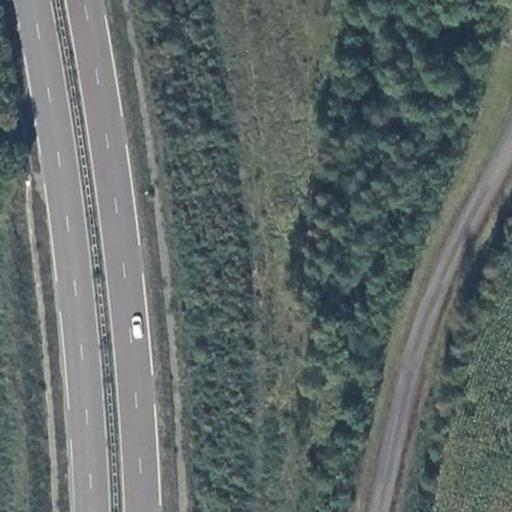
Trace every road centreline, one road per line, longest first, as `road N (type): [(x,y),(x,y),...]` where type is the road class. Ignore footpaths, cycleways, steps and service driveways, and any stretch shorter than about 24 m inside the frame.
road 1 (trunk): [(34,0),(77,288),(94,511)]
road 2 (trunk): [(143,511),(127,281),(85,0)]
road 3 (unclassified): [(375,511),(404,368),(435,285),(511,140)]
